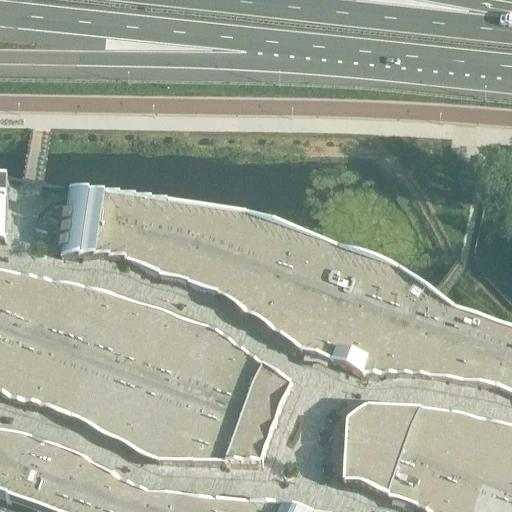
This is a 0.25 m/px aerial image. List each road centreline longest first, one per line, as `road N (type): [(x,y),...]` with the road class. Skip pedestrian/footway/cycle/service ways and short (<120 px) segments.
road 1 (residential): [(511,118),(0,101)]
road 2 (motorway): [(511,31),(232,0)]
road 3 (primary): [(245,40),(511,67)]
road 4 (primary): [(0,14),(245,40)]
road 5 (primary): [(0,58),(105,59),(245,40)]
